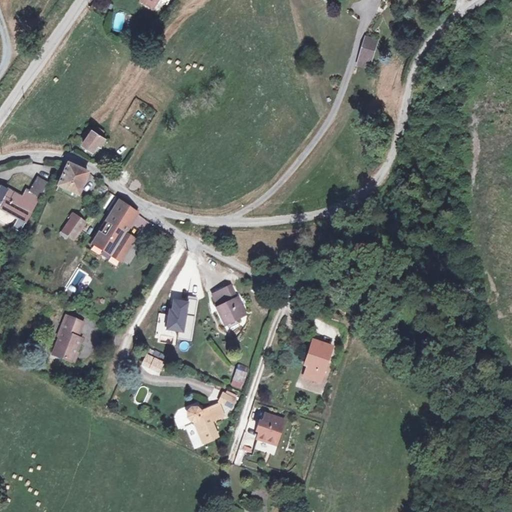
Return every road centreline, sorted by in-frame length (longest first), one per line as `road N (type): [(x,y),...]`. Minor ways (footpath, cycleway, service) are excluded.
road 1 (unclassified): [(479,0),(431,36),(384,166),(346,198),(245,218),(154,207)]
road 2 (track): [(291,283),(340,295),(433,357),(511,389)]
road 3 (unclassified): [(154,207),(78,160),(0,155)]
road 4 (residential): [(154,207),(186,238),(291,283)]
road 5 (unclassified): [(0,115),(81,0)]
